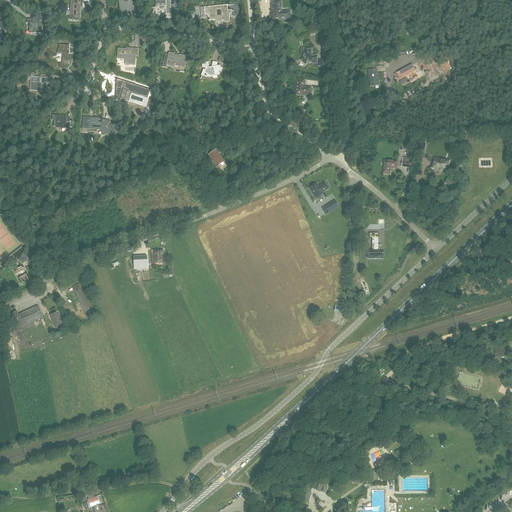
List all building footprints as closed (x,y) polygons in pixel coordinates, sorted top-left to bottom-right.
[(80,2),(80,0),(70,0),(70,20),(75,20),(75,17),(79,18),(80,7),(82,7),(83,2),(80,2)] [(118,0),(119,1),(120,1),(119,6),(121,7),(120,12),(131,13),(132,5),(133,5),(134,1),(133,1),(133,0),(118,0)] [(165,0),(165,6),(155,6),(155,7),(151,7),(151,13),(155,13),(155,16),(165,15),(165,18),(171,18),(170,0),(165,0)] [(276,19),(277,19),(285,18),(285,17),(285,13),(284,12),(281,12),(280,8),(281,7),(280,1),(272,1),(273,8),(271,8),(272,19),(273,19),(274,20),(276,19)] [(208,17),(208,20),(215,20),(217,21),(220,21),(222,19),(225,21),(227,21),(227,18),(228,18),(228,13),(229,11),(231,10),(227,11),(227,6),(227,5),(200,8),(201,18),(208,17)] [(41,33),(42,16),(37,15),(36,19),(33,18),(33,20),(27,19),(27,23),(30,23),(29,29),(33,29),(33,33),(41,33)] [(58,54),(63,55),(62,64),(70,65),(71,56),(68,56),(69,53),(67,53),(67,49),(69,49),(69,45),(59,45),(58,53),(58,54)] [(137,56),(138,49),(126,49),(126,50),(118,49),(117,58),(125,59),(125,65),(134,65),(135,56),(137,56)] [(312,56),(310,54),(310,50),(303,50),(303,54),(302,54),(302,57),(303,59),(301,61),(304,65),(307,62),(308,64),(311,64),(311,63),(313,63),(313,64),(316,64),(316,56),(312,56)] [(184,67),(186,56),(179,55),(179,56),(174,55),(174,54),(168,53),(167,61),(163,61),(162,67),(166,68),(166,66),(171,67),(172,63),(177,64),(177,66),(184,67)] [(211,67),(209,68),(208,62),(202,62),(202,67),(205,68),(205,70),(204,70),(203,70),(200,78),(200,79),(202,75),(203,76),(205,76),(205,77),(206,77),(206,76),(210,77),(212,77),(212,75),(213,79),(217,78),(217,75),(221,74),(221,72),(222,72),(222,68),(220,67),(219,66),(216,67),(217,62),(212,61),(211,67)] [(368,70),(369,87),(379,86),(379,81),(377,81),(376,69),(368,70)] [(26,73),(26,77),(31,77),(30,90),(46,92),(46,86),(41,86),(41,78),(33,77),(33,74),(26,73)] [(134,93),(136,85),(117,79),(116,84),(119,85),(115,98),(126,101),(129,91),(134,93)] [(309,95),(310,88),(303,88),(303,81),(296,80),(295,94),(309,95)] [(56,127),(56,128),(69,129),(69,124),(66,124),(67,116),(52,115),(52,120),(54,120),(53,127),(56,127)] [(87,128),(98,129),(98,130),(101,130),(102,133),(101,135),(103,136),(104,134),(111,131),(111,132),(111,131),(109,125),(101,125),(101,122),(98,122),(98,118),(92,118),(92,119),(83,118),(83,117),(82,129),(82,128),(87,128)] [(217,166),(217,165),(223,161),(223,162),(223,161),(216,150),(209,155),(212,158),(213,161),(217,166)] [(449,161),(438,159),(434,158),(432,168),(447,171),(449,161)] [(397,168),(397,162),(384,160),(383,173),(390,174),(390,168),(397,168)] [(402,162),(401,167),(410,168),(411,163),(411,160),(407,160),(407,162),(402,162)] [(309,188),(316,198),(323,194),(322,192),(328,188),(324,183),(318,187),(316,184),(309,188)] [(323,204),(327,210),(337,203),(333,197),(323,204)] [(378,250),(378,245),(378,244),(373,244),(373,250),(372,250),(368,250),(368,258),(374,258),(377,258),(382,258),(382,250),(378,250)] [(163,250),(152,250),(152,264),(163,263),(163,250)] [(23,253),(18,260),(23,264),(28,257),(23,253)] [(147,269),(147,256),(133,256),(134,270),(147,269)] [(25,273),(24,270),(25,270),(23,266),(14,271),(21,284),(29,279),(26,272),(25,273)] [(81,275),(59,286),(62,291),(84,281),(81,275)] [(73,287),(86,314),(96,309),(83,282),(73,287)] [(334,311),(344,314),(345,308),(336,305),(334,311)] [(18,315),(16,311),(12,313),(19,328),(43,317),(38,306),(18,315)] [(55,327),(56,331),(60,329),(59,325),(61,324),(58,315),(57,315),(56,313),(50,315),(54,327),(55,327)] [(327,327),(322,338),(332,342),(337,331),(327,327)] [(354,456),(346,463),(350,468),(358,461),(354,456)] [(100,504),(98,497),(89,500),(91,507),(100,504)]
